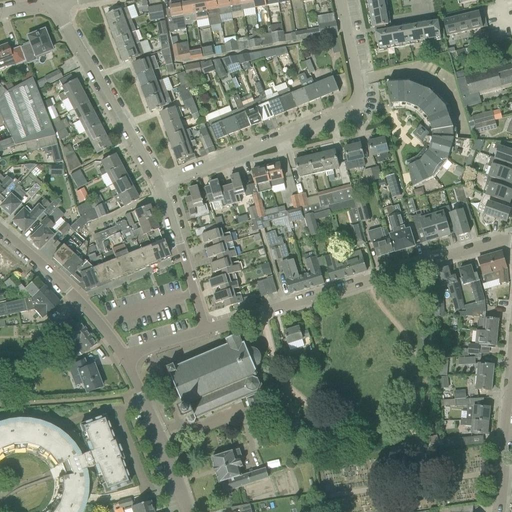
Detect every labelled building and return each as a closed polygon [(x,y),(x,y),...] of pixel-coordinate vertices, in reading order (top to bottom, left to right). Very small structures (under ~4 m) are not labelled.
[(170,9),(165,10),(167,25),(169,33),(185,30),(184,26),(183,19),(184,19),(180,0),(181,3),(169,5),(170,9)] [(186,0),(180,0),(184,19),(191,17),(192,22),(197,22),(193,0),(187,1),(186,0)] [(208,19),(207,12),(204,0),(195,0),(193,0),(197,22),(208,19)] [(216,0),(204,0),(207,12),(208,18),(220,16),(216,0)] [(229,0),(216,0),(220,16),(232,14),(229,0)] [(241,0),(229,0),(232,14),(243,12),(243,11),(241,0)] [(241,0),(243,11),(255,9),(253,0),(241,0)] [(253,0),(255,9),(266,7),(265,0),(253,0)] [(388,26),(383,0),(367,0),(372,29),(388,26)] [(164,20),(162,9),(161,6),(155,7),(156,11),(158,21),(164,20)] [(158,21),(156,11),(155,7),(148,9),(150,22),(158,21)] [(131,20),(130,18),(127,8),(114,13),(114,12),(112,13),(106,16),(110,27),(110,28),(131,20)] [(479,13),(467,15),(470,31),(487,27),(484,15),(484,13),(482,14),(479,14),(479,13)] [(470,31),(467,15),(455,18),(459,34),(470,31)] [(459,34),(455,18),(443,21),(447,37),(459,34)] [(114,39),(135,32),(131,20),(110,28),(114,39)] [(161,36),(167,35),(164,22),(156,24),(159,37),(161,36)] [(320,37),(338,33),(336,22),(318,26),(319,29),(319,30),(320,37)] [(378,49),(440,38),(438,22),(375,33),(378,49)] [(282,24),(270,26),(271,34),(273,46),(285,43),(284,36),(282,28),(282,24)] [(35,57),(52,51),(43,30),(36,33),(36,32),(29,35),(29,36),(27,37),(29,44),(20,48),(23,57),(25,62),(26,64),(36,61),(36,62),(37,61),(35,57)] [(308,39),(320,37),(319,30),(307,32),(308,39)] [(134,45),(139,43),(135,32),(114,39),(118,51),(134,45)] [(297,41),(308,39),(307,32),(295,34),(297,41)] [(262,48),(273,46),(271,34),(260,36),(262,47),(262,48)] [(285,43),(297,41),(295,34),(284,36),(285,43)] [(159,37),(162,51),(169,48),(167,35),(161,36),(159,37)] [(252,35),(247,36),(247,38),(248,41),(249,49),(262,47),(260,36),(259,36),(253,37),(252,35)] [(241,42),(237,43),(238,51),(249,49),(248,41),(242,42),(241,42)] [(225,44),(224,45),(224,46),(225,54),(238,51),(237,43),(236,42),(225,44)] [(130,61),(144,56),(139,43),(134,45),(118,51),(119,52),(119,51),(123,63),(130,61)] [(14,50),(9,52),(6,45),(0,47),(0,69),(4,68),(14,66),(19,64),(25,62),(23,57),(20,48),(14,50)] [(189,50),(181,52),(180,45),(172,46),(174,58),(178,62),(191,60),(189,50)] [(203,57),(215,55),(213,45),(201,47),(201,48),(203,57)] [(162,51),(160,51),(166,66),(168,65),(172,64),(170,57),(169,48),(162,51)] [(201,48),(189,50),(191,60),(203,57),(201,48)] [(286,53),(287,52),(286,48),(273,50),(276,58),(287,55),(286,53)] [(478,48),(466,50),(467,56),(467,57),(479,54),(478,48)] [(276,59),(276,58),(273,50),(260,53),(263,59),(263,61),(272,58),(275,65),(278,64),(276,59)] [(251,63),(263,59),(260,53),(248,55),(251,63)] [(251,63),(248,55),(236,57),(239,66),(251,62),(251,63)] [(139,62),(133,65),(137,77),(159,69),(156,62),(154,56),(147,59),(141,61),(139,62)] [(239,66),(236,57),(224,59),(229,74),(240,71),(239,66)] [(309,60),(305,62),(309,74),(314,72),(309,60)] [(213,67),(211,62),(199,66),(203,76),(215,71),(213,67)] [(305,62),(300,64),(305,75),(309,74),(305,62)] [(200,71),(199,65),(199,63),(184,66),(186,75),(200,71)] [(217,77),(225,73),(220,64),(213,67),(215,71),(217,77)] [(511,64),(467,77),(458,80),(456,80),(464,109),(481,104),(479,94),(511,85),(511,64)] [(152,72),(159,69),(137,77),(141,88),(156,83),(152,72)] [(47,85),(61,79),(58,71),(44,78),(47,85)] [(458,80),(467,77),(465,71),(456,73),(458,80)] [(22,85),(32,80),(29,74),(19,78),(22,85)] [(63,94),(57,97),(60,103),(81,92),(75,81),(73,81),(70,76),(59,82),(62,87),(60,88),(63,94)] [(338,93),(339,93),(333,79),(314,86),(319,99),(338,92),(338,93)] [(0,116),(11,139),(14,147),(24,144),(34,142),(54,137),(36,90),(33,83),(32,80),(22,85),(13,90),(6,94),(6,93),(0,97),(0,116)] [(146,100),(165,93),(161,81),(156,83),(141,88),(146,100)] [(409,84),(388,85),(387,81),(386,81),(392,106),(393,105),(405,105),(406,105),(418,109),(417,110),(418,110),(427,119),(431,128),(426,127),(423,130),(420,127),(413,136),(421,144),(425,139),(431,144),(429,151),(428,151),(420,161),(420,162),(408,167),(413,188),(414,188),(434,178),(435,178),(434,177),(447,161),(448,161),(453,140),(454,140),(454,139),(453,139),(453,129),(453,128),(445,108),(446,108),(445,107),(430,92),(430,91),(429,92),(409,84),(409,83),(409,84)] [(260,98),(253,101),(254,104),(262,122),(274,118),(266,99),(264,93),(261,87),(259,82),(254,84),(260,98)] [(314,86),(311,88),(309,82),(301,85),(303,91),(308,104),(319,99),(314,86)] [(9,83),(1,87),(6,93),(6,94),(13,90),(9,83)] [(181,102),(191,99),(186,85),(176,89),(181,102)] [(297,108),(291,96),(289,90),(277,94),(285,113),(297,108)] [(297,108),(308,104),(303,91),(291,96),(297,108)] [(72,111),(87,103),(81,92),(60,103),(66,100),(72,111)] [(165,93),(146,100),(150,112),(156,110),(157,110),(159,109),(158,109),(165,107),(171,104),(169,99),(166,93),(165,93)] [(274,118),(285,113),(277,94),(266,99),(274,118)] [(250,127),(243,108),(238,97),(233,99),(237,111),(232,113),(239,132),(250,127)] [(50,99),(44,102),(47,108),(52,106),(50,99)] [(191,115),(197,113),(191,99),(181,102),(184,110),(188,109),(191,115)] [(77,122),(92,114),(87,103),(72,111),(77,122)] [(250,127),(262,122),(254,104),(243,108),(250,127)] [(51,121),(58,118),(53,107),(46,110),(51,121)] [(164,125),(178,120),(174,108),(168,111),(168,110),(166,111),(160,114),(164,125)] [(193,121),(199,119),(197,113),(191,115),(193,121)] [(228,136),(239,132),(232,113),(220,117),(228,136)] [(474,126),(494,121),(492,113),(472,118),(474,126)] [(77,122),(72,125),(78,135),(83,133),(101,124),(98,119),(96,118),(95,119),(92,114),(77,122)] [(216,141),(228,136),(220,117),(208,122),(216,143),(217,142),(216,141)] [(64,129),(68,127),(65,120),(59,123),(62,130),(64,129)] [(169,137),(183,132),(178,120),(164,125),(169,137)] [(476,134),(496,129),(494,121),(474,126),(476,134)] [(103,130),(103,129),(101,124),(83,133),(89,144),(104,136),(101,131),(103,130)] [(59,142),(68,137),(64,129),(62,130),(63,130),(56,134),(59,142)] [(200,139),(208,135),(205,129),(200,131),(201,135),(198,136),(200,139)] [(189,138),(190,138),(188,131),(183,132),(169,137),(173,149),(187,144),(191,142),(189,138)] [(201,158),(215,152),(208,135),(200,139),(204,149),(198,151),(201,158)] [(104,150),(110,147),(104,136),(89,144),(95,156),(104,151),(104,150)] [(54,137),(34,142),(36,151),(57,146),(54,137)] [(11,139),(0,142),(0,151),(14,147),(11,139)] [(389,161),(386,149),(384,139),(368,143),(372,158),(374,157),(376,164),(389,161)] [(189,149),(196,147),(194,141),(191,143),(191,142),(187,144),(173,149),(177,161),(184,159),(186,164),(196,160),(196,159),(194,160),(189,149)] [(511,152),(510,152),(511,146),(511,143),(496,142),(493,150),(497,151),(495,159),(491,157),(490,158),(506,163),(506,164),(511,165),(511,152)] [(64,157),(83,147),(83,145),(79,147),(79,146),(71,150),(69,146),(61,150),(64,157)] [(365,167),(362,155),(360,145),(344,149),(348,163),(355,161),(357,169),(365,167)] [(50,154),(58,152),(56,146),(42,149),(44,155),(50,154)] [(73,153),(84,147),(83,147),(64,157),(68,173),(80,167),(73,153)] [(334,151),(321,154),(325,172),(326,176),(333,175),(332,171),(338,169),(337,161),(334,151)] [(117,154),(108,158),(99,162),(103,170),(98,172),(101,176),(120,167),(117,162),(118,161),(119,159),(117,154)] [(313,175),(325,172),(321,154),(308,157),(313,175)] [(299,179),(313,175),(308,157),(295,161),(299,179)] [(490,158),(491,157),(490,157),(487,167),(491,168),(488,176),(488,177),(504,182),(511,185),(511,181),(511,172),(504,169),(506,164),(506,163),(490,158)] [(284,185),(282,174),(279,164),(266,168),(271,188),(284,185)] [(54,167),(54,175),(63,176),(63,167),(54,167)] [(124,171),(122,172),(120,167),(101,176),(101,177),(105,175),(111,185),(128,176),(126,172),(124,171)] [(374,181),(381,179),(378,167),(371,169),(374,181)] [(271,188),(266,168),(252,171),(257,195),(252,196),(255,207),(258,218),(258,219),(260,218),(265,217),(259,195),(271,191),(271,188)] [(375,185),(374,181),(371,169),(364,171),(368,187),(375,185)] [(77,189),(86,184),(79,171),(70,177),(77,189)] [(242,187),(241,184),(239,174),(230,177),(233,188),(227,190),(232,205),(240,203),(238,196),(245,195),(245,197),(251,196),(248,185),(242,187)] [(394,175),(385,178),(391,199),(400,196),(394,175)] [(130,183),(130,181),(128,176),(111,185),(114,191),(109,193),(112,199),(131,189),(129,184),(130,183)] [(488,177),(488,176),(485,186),(489,187),(486,195),(501,201),(509,204),(511,194),(511,191),(502,188),(504,182),(488,177)] [(0,202),(18,183),(14,180),(11,183),(6,178),(4,180),(1,177),(0,177),(0,202)] [(221,192),(220,189),(218,180),(209,183),(210,187),(204,189),(209,205),(213,204),(215,210),(232,205),(227,190),(221,192)] [(35,185),(26,195),(31,200),(40,189),(35,185)] [(354,200),(352,191),(350,185),(330,191),(333,205),(354,200)] [(188,211),(184,212),(185,215),(187,221),(196,219),(195,216),(208,212),(206,205),(203,206),(201,200),(200,196),(199,190),(197,187),(189,189),(191,197),(185,199),(186,202),(188,211)] [(472,198),(474,191),(461,187),(465,200),(472,198)] [(78,204),(88,198),(83,189),(75,193),(78,204)] [(131,203),(137,200),(131,189),(112,199),(115,204),(116,203),(119,211),(132,204),(131,203)] [(321,208),(329,206),(333,205),(330,191),(317,194),(319,201),(321,208)] [(18,202),(23,196),(18,192),(13,198),(10,195),(0,206),(0,208),(9,216),(20,204),(18,202)] [(308,204),(306,199),(305,194),(297,196),(301,208),(303,216),(313,214),(321,211),(320,208),(321,208),(319,201),(308,204)] [(486,195),(483,194),(480,204),(486,206),(482,217),(482,218),(482,220),(482,221),(482,222),(483,223),(484,224),(485,225),(486,225),(487,226),(488,226),(489,226),(490,225),(491,225),(492,224),(493,223),(494,222),(495,219),(506,223),(510,211),(499,207),(501,201),(486,195)] [(301,208),(297,196),(290,198),(293,210),(301,208)] [(18,215),(11,222),(23,233),(30,226),(43,213),(47,217),(47,216),(54,209),(60,203),(56,198),(50,205),(44,200),(31,213),(26,207),(23,210),(18,215)] [(357,209),(355,204),(354,200),(333,205),(329,206),(332,216),(346,212),(357,209)] [(78,216),(91,209),(88,202),(76,208),(78,216)] [(360,223),(370,221),(364,202),(355,204),(357,209),(360,222),(360,223)] [(35,230),(28,237),(33,243),(34,244),(34,246),(36,248),(37,248),(38,249),(46,242),(54,234),(57,232),(65,224),(60,219),(63,216),(55,209),(60,203),(54,209),(47,216),(47,217),(35,230)] [(98,219),(108,215),(103,204),(93,208),(98,219)] [(465,223),(472,221),(467,205),(457,208),(459,212),(451,215),(448,207),(453,222),(452,223),(457,238),(469,234),(465,223)] [(140,223),(153,218),(149,206),(135,211),(140,223)] [(254,219),(258,218),(255,207),(248,209),(251,220),(254,219)] [(452,223),(453,222),(448,207),(439,209),(440,214),(431,216),(438,239),(450,236),(447,224),(452,223)] [(86,224),(98,219),(93,208),(91,209),(78,216),(79,217),(80,218),(86,224)] [(304,219),(303,216),(301,208),(293,210),(285,213),(283,213),(284,217),(288,216),(289,223),(304,219)] [(349,225),(360,222),(357,209),(346,212),(349,225)] [(400,213),(394,215),(404,250),(414,247),(411,237),(409,229),(405,230),(400,213)] [(129,227),(130,226),(133,225),(128,214),(124,215),(129,227)] [(315,233),(318,232),(313,214),(303,216),(304,219),(305,221),(307,228),(315,258),(316,258),(316,259),(322,258),(321,252),(324,251),(319,234),(316,235),(315,233)] [(431,216),(423,219),(422,214),(412,217),(417,233),(423,231),(427,243),(438,239),(431,216)] [(240,223),(249,221),(248,215),(238,217),(240,223)] [(394,215),(388,216),(393,234),(390,235),(392,243),(395,252),(404,250),(394,215)] [(218,231),(224,229),(220,217),(214,219),(216,224),(218,231)] [(75,235),(86,224),(80,218),(70,229),(75,235)] [(153,218),(140,223),(142,228),(145,234),(158,229),(153,218)] [(263,230),(262,223),(260,218),(258,219),(258,218),(254,219),(258,231),(263,230)] [(127,228),(125,222),(122,221),(119,223),(123,231),(117,233),(119,238),(133,271),(144,266),(134,239),(131,233),(129,229),(126,231),(125,229),(127,228)] [(360,224),(360,223),(360,222),(349,225),(355,247),(365,245),(360,224)] [(117,233),(123,231),(119,223),(114,225),(115,227),(117,233)] [(65,224),(57,232),(62,237),(70,229),(65,224)] [(206,234),(218,231),(216,224),(204,228),(206,234)] [(119,238),(117,233),(115,227),(98,234),(100,239),(105,253),(111,251),(121,276),(133,271),(119,238)] [(150,247),(156,262),(168,257),(165,250),(167,249),(162,232),(159,234),(157,230),(158,230),(158,229),(145,234),(150,247)] [(221,230),(224,229),(218,231),(206,234),(201,235),(204,244),(215,241),(217,247),(225,244),(232,242),(229,233),(223,235),(221,230)] [(381,230),(367,234),(371,245),(372,244),(376,258),(393,253),(386,229),(381,231),(381,230)] [(274,232),(265,235),(273,261),(288,256),(285,245),(283,245),(281,237),(277,238),(274,232)] [(150,247),(145,234),(134,239),(144,266),(156,262),(150,247)] [(72,237),(52,259),(61,268),(72,256),(81,245),(72,237)] [(94,241),(93,241),(95,245),(110,280),(121,276),(111,251),(105,253),(100,239),(94,241)] [(86,244),(84,242),(81,245),(72,256),(61,268),(63,269),(64,269),(71,275),(70,276),(71,276),(85,260),(86,250),(86,244)] [(236,257),(232,243),(232,242),(225,244),(217,247),(206,250),(208,259),(220,256),(221,261),(236,257)] [(98,285),(110,280),(95,245),(99,257),(95,259),(93,255),(96,254),(93,247),(89,249),(88,260),(98,285)] [(98,285),(88,260),(89,249),(86,250),(85,260),(71,276),(79,284),(82,282),(85,290),(98,285)] [(258,258),(265,257),(263,250),(256,252),(258,258)] [(366,272),(363,262),(360,252),(350,254),(352,261),(345,264),(349,277),(366,272)] [(507,283),(506,269),(501,252),(478,259),(485,284),(499,280),(500,284),(507,283)] [(345,264),(340,265),(336,255),(324,259),(332,282),(349,277),(345,264)] [(230,259),(237,257),(236,257),(221,261),(210,265),(213,273),(224,270),(226,276),(241,271),(238,262),(231,264),(230,259)] [(324,285),(316,259),(316,258),(315,258),(304,261),(307,275),(304,275),(308,289),(324,285)] [(298,277),(295,268),(293,260),(280,264),(290,295),(308,289),(304,275),(298,277)] [(476,274),(473,275),(471,267),(459,271),(463,287),(470,285),(475,304),(464,307),(466,312),(471,311),(473,311),(482,311),(485,312),(484,301),(479,283),(476,274)] [(454,275),(451,276),(449,268),(435,272),(440,288),(447,286),(452,303),(461,301),(454,275)] [(241,272),(241,271),(226,276),(223,277),(209,281),(211,290),(223,286),(224,292),(232,290),(239,288),(234,274),(241,272)] [(36,278),(24,289),(13,276),(3,285),(10,292),(13,290),(17,297),(26,293),(31,298),(31,297),(44,287),(36,278)] [(273,294),(276,293),(272,278),(268,279),(273,294)] [(267,296),(273,294),(268,279),(263,281),(267,296)] [(260,298),(267,296),(263,281),(256,283),(260,298)] [(31,298),(36,304),(32,309),(41,319),(51,310),(59,303),(44,287),(31,297),(31,298)] [(221,293),(213,295),(216,304),(224,302),(226,308),(232,306),(234,312),(239,310),(243,309),(253,306),(251,300),(243,302),(240,293),(233,296),(232,290),(224,292),(221,293)] [(0,317),(28,312),(26,299),(0,304),(0,317)] [(434,318),(444,317),(443,300),(433,301),(434,318)] [(80,322),(75,326),(69,319),(57,328),(56,322),(37,325),(39,335),(57,332),(61,328),(65,333),(62,335),(77,355),(78,353),(80,356),(96,345),(80,322)] [(478,319),(477,331),(496,333),(498,320),(484,319),(478,319)] [(307,332),(301,334),(299,328),(284,332),(288,345),(295,343),(296,348),(303,346),(301,340),(309,337),(307,332)] [(495,346),(496,333),(477,331),(477,332),(475,332),(474,346),(468,345),(468,350),(467,355),(478,355),(479,347),(493,349),(494,346),(495,346)] [(244,344),(243,345),(239,335),(226,341),(228,346),(220,349),(219,348),(181,364),(182,365),(175,368),(174,366),(167,369),(170,376),(170,375),(183,407),(178,409),(183,420),(186,419),(188,423),(191,424),(195,423),(196,420),(196,419),(204,416),(205,418),(212,415),(211,413),(234,403),(235,405),(241,402),(241,400),(245,398),(254,419),(265,414),(257,393),(259,392),(256,387),(261,385),(259,378),(258,379),(257,375),(258,375),(255,369),(256,368),(258,367),(259,366),(260,365),(261,363),(261,362),(261,361),(262,359),(261,357),(261,355),(260,354),(259,352),(258,351),(257,350),(255,349),(253,349),(252,349),(250,349),(248,349),(247,350),(244,344)] [(308,367),(314,365),(312,357),(306,359),(308,367)] [(81,363),(87,360),(67,368),(75,388),(80,386),(81,389),(84,388),(86,394),(101,388),(93,366),(83,369),(81,363)] [(476,377),(492,378),(493,366),(479,364),(478,369),(476,369),(476,377)] [(476,390),(481,391),(491,392),(492,378),(476,377),(475,385),(477,385),(476,390)] [(439,379),(439,390),(447,389),(446,378),(439,379)] [(464,392),(453,392),(454,400),(464,400),(464,392)] [(489,408),(470,406),(470,400),(464,400),(454,400),(441,401),(441,407),(455,406),(455,407),(467,407),(466,419),(467,419),(488,421),(489,408)] [(113,441),(104,417),(79,426),(82,434),(82,435),(80,436),(84,447),(85,446),(88,454),(80,457),(78,454),(72,446),(65,438),(57,432),(48,427),(38,423),(28,421),(18,421),(8,422),(0,424),(0,461),(5,458),(9,456),(14,454),(19,454),(25,454),(30,455),(35,457),(39,459),(43,462),(47,466),(50,470),(53,480),(54,485),(54,490),(53,495),(51,500),(48,505),(45,509),(41,511),(81,511),(84,506),(84,504),(86,495),(86,494),(87,484),(85,474),(85,471),(93,467),(96,475),(95,475),(99,486),(101,486),(102,486),(104,494),(129,485),(120,461),(122,460),(122,459),(121,459),(117,447),(115,441),(114,440),(113,441)] [(488,423),(488,421),(467,419),(466,419),(466,420),(460,419),(460,427),(471,428),(471,434),(489,436),(489,433),(487,432),(488,428),(489,428),(490,424),(488,423)] [(436,436),(429,438),(431,446),(438,444),(436,436)] [(470,438),(455,440),(456,447),(471,446),(470,438)] [(244,467),(242,460),(239,451),(234,452),(234,451),(211,459),(214,468),(214,469),(215,474),(216,474),(219,484),(222,483),(225,492),(268,479),(265,468),(242,476),(240,469),(244,467)] [(118,510),(131,507),(129,500),(116,503),(118,510)] [(152,511),(149,502),(124,510),(122,511),(152,511)]
